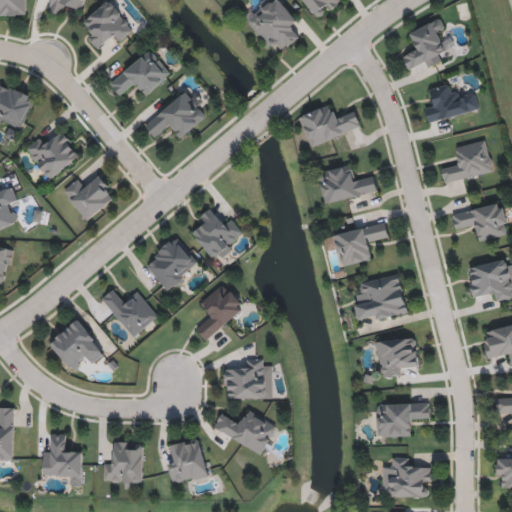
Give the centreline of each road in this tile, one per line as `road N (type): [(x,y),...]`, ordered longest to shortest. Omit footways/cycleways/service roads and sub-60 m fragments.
road 1 (tertiary): [(0,334),(409,0)]
road 2 (residential): [(352,43),(390,109),(465,394),(467,511)]
road 3 (residential): [(0,48),(46,65),(161,198)]
road 4 (residential): [(0,342),(49,392),(82,406),(176,408),(176,384)]
